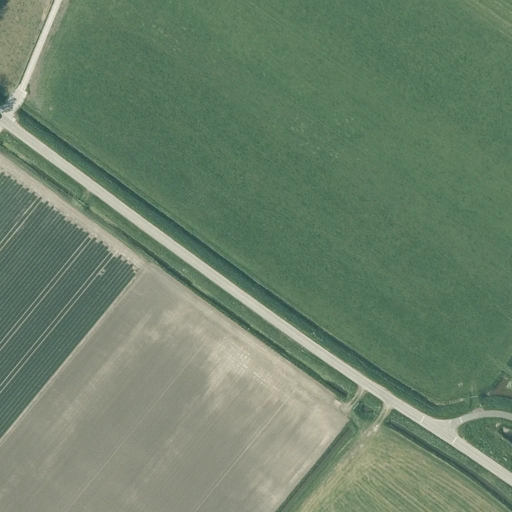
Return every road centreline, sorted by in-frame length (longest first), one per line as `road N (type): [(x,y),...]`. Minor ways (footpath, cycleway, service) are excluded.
road 1 (unclassified): [(438,430),(0,118)]
road 2 (track): [(299,511),(388,400)]
